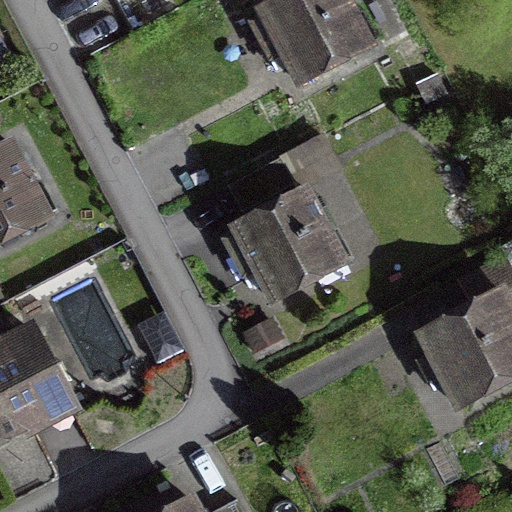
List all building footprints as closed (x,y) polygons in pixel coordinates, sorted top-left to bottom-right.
[(279,54),(296,86),(367,49),(342,0),(282,0),(258,13),(260,18),(248,25),(267,61),(279,54)] [(0,243),(46,220),(7,145),(0,148),(0,243)] [(225,189),(239,215),(291,187),(277,161),(225,189)] [(240,279),(253,272),(270,304),(342,266),(303,192),(231,230),(233,235),(221,242),(240,279)] [(438,375),(456,410),(511,379),(511,321),(498,294),(511,285),(511,275),(503,259),(457,284),(470,309),(418,337),(428,357),(416,364),(425,381),(438,375)] [(66,410),(69,408),(31,335),(0,350),(0,443),(26,430),(24,425),(64,405),(66,410)] [(193,511),(188,502),(168,511),(193,511)]
